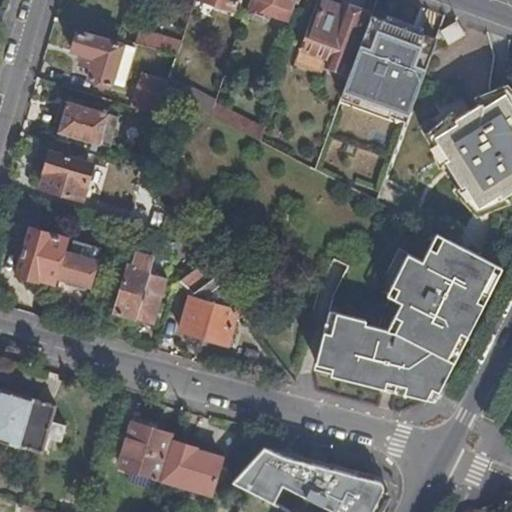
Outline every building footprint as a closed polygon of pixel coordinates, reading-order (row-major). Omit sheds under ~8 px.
[(236,0),(202,0),(232,11),(236,0)] [(292,0),(253,0),(251,6),(287,18),(292,0)] [(344,72),(365,13),(344,5),(343,8),(324,1),(315,26),(308,24),(300,48),(327,58),(325,65),(344,72)] [(439,36),(375,12),(344,96),(361,103),(364,96),(395,107),(392,115),(408,121),(439,36)] [(465,35),(458,22),(442,31),(449,45),(465,35)] [(177,57),(181,44),(140,31),(136,44),(177,57)] [(111,84),(122,46),(76,32),(71,51),(94,58),(87,79),(110,86),(111,84)] [(134,49),(122,46),(111,84),(122,88),(134,49)] [(166,92),(170,79),(143,71),(132,108),(158,116),(166,92)] [(511,103),(506,94),(484,107),(482,104),(456,120),(458,123),(435,138),(449,160),(445,162),(462,189),(465,187),(479,208),(501,194),(503,198),(511,192),(511,103)] [(108,148),(117,117),(66,102),(57,133),(108,148)] [(92,164),(50,152),(44,172),(45,173),(41,187),(82,199),(92,164)] [(161,235),(168,213),(139,175),(124,224),(161,235)] [(66,239),(30,228),(17,274),(38,281),(39,277),(54,282),(56,275),(62,277),(66,284),(83,289),(90,286),(100,249),(74,241),(71,249),(64,247),(66,239)] [(502,267),(438,234),(425,263),(409,255),(388,297),(403,304),(389,332),(367,326),(368,322),(331,313),(318,366),(333,369),(332,377),(432,402),(434,401),(444,380),(502,267)] [(150,274),(161,277),(169,252),(157,248),(154,259),(150,274)] [(115,312),(137,319),(150,274),(154,259),(137,254),(133,267),(128,265),(115,312)] [(194,294),(216,278),(205,263),(179,281),(194,294)] [(150,274),(137,319),(154,324),(167,279),(161,277),(150,274)] [(236,311),(190,298),(181,332),(227,345),(236,311)] [(56,406),(0,387),(0,440),(43,453),(56,406)] [(158,478),(171,435),(132,423),(119,466),(158,478)] [(196,449),(175,441),(163,479),(210,494),(219,466),(194,457),(196,449)] [(380,480),(262,452),(233,482),(250,491),(275,504),(284,486),(335,511),(382,511),(389,499),(381,494),(384,488),(380,480)] [(290,511),(275,504),(250,491),(240,511),(290,511)]
